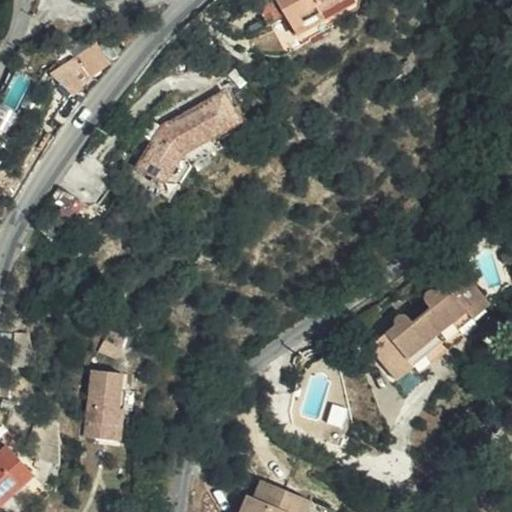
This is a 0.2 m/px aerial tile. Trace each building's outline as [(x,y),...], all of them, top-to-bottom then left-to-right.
[(255,0),(270,22),(284,13),(275,0),(255,0)] [(281,0),(289,17),(300,12),(308,32),(331,22),(328,16),(359,1),(358,0),(281,0)] [(362,7),(359,1),(328,16),(331,22),(362,7)] [(300,12),(289,17),(297,37),(308,32),(300,12)] [(89,46),(73,60),(88,75),(104,59),(96,47),(89,46)] [(55,79),(68,93),(88,75),(73,60),(55,79)] [(222,131),(246,116),(229,88),(170,122),(145,162),(171,178),(189,149),(222,131)] [(83,192),(95,176),(81,164),(61,188),(71,197),(83,192)] [(440,311),(427,321),(444,341),(490,304),(468,277),(445,295),(438,294),(434,299),(435,305),(440,311)] [(444,341),(427,321),(417,330),(411,323),(406,321),(402,324),(401,330),(376,351),(398,378),(444,341)] [(141,330),(129,326),(118,345),(134,351),(141,330)] [(98,428),(127,433),(133,401),(123,399),(126,381),(139,384),(141,367),(110,362),(98,428)] [(133,401),(127,433),(134,435),(146,368),(141,367),(139,384),(126,381),(123,399),(133,401)] [(69,422),(60,419),(53,434),(62,439),(69,422)] [(0,459),(0,495),(8,506),(45,475),(19,444),(0,459)] [(261,488),(258,495),(280,502),(298,503),(308,500),(319,492),(274,473),(266,490),(261,488)] [(280,502),(258,495),(256,499),(261,502),(256,511),(298,511),(314,511),(322,493),(319,492),(308,500),(298,503),(280,502)] [(256,511),(261,502),(256,499),(250,511),(256,511)]
